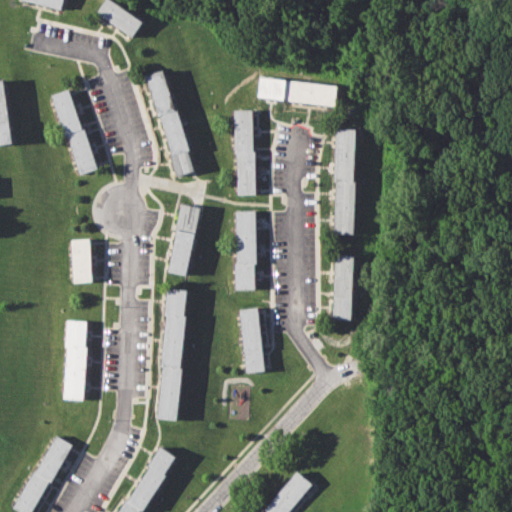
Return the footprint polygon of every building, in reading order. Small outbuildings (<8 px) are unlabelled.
[(31,0),(63,0),(61,8),(31,0)] [(96,11),(104,0),(115,0),(143,20),(131,37),(96,11)] [(145,74),(162,69),(173,106),(177,105),(190,148),(187,149),(193,170),(176,175),(169,154),(173,153),(160,113),(157,114),(145,74)] [(260,76),(338,84),(335,104),(258,95),(260,76)] [(0,78),(4,78),(11,142),(0,143),(0,78)] [(49,94),(66,88),(80,128),(83,127),(96,167),(79,173),(65,134),(63,134),(49,94)] [(234,109),(252,109),(252,149),(255,149),(256,192),(237,193),(237,151),(234,151),(234,109)] [(336,126),(356,127),(353,181),(357,181),(355,234),(334,233),(336,180),(333,180),(336,126)] [(167,270),(176,228),(174,227),(179,203),(197,207),(192,231),(195,232),(186,274),(167,270)] [(236,210),(255,209),(257,263),(254,263),(255,288),(236,288),(235,262),(238,262),(236,210)] [(69,238),(88,237),(91,280),(72,281),(69,238)] [(336,254),(354,255),(351,319),(332,318),(336,254)] [(166,286),(187,288),(184,315),(188,316),(181,368),(184,368),(178,420),(157,417),(163,366),(160,365),(166,314),(162,314),(166,286)] [(239,308),(257,306),(265,370),(247,372),(239,308)] [(66,318),(85,319),(83,345),(87,345),(83,399),(64,397),(68,346),(64,346),(66,318)] [(23,511),(13,507),(34,469),(37,471),(57,434),(73,443),(53,481),(49,479),(30,511),(23,511)] [(117,511),(127,497),(129,498),(149,467),(146,465),(159,443),(177,454),(165,473),(167,475),(144,511),(141,510),(139,511),(117,511)] [(259,511),(262,509),(265,511),(298,471),(312,483),(288,511),(259,511)]
